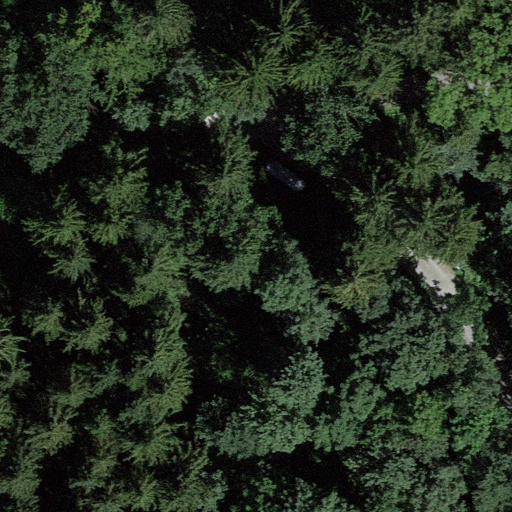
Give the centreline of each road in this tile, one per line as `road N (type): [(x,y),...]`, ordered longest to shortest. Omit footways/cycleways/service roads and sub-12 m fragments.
road 1 (track): [(511,379),(334,165),(306,105),(0,129)]
road 2 (track): [(306,105),(511,89)]
